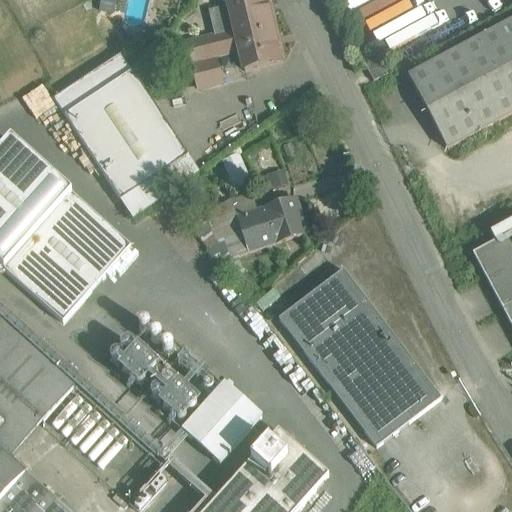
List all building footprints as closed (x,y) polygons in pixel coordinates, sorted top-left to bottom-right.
[(268,0),(253,0),(229,6),(229,9),(209,14),(215,38),(188,44),(193,65),(240,53),(245,72),(283,63),(268,0)] [(511,23),(409,79),(448,151),(511,116),(511,23)] [(189,157),(121,56),(53,101),(121,203),(189,157)] [(383,68),(370,75),(374,84),(388,76),(383,68)] [(12,143),(0,156),(0,269),(5,273),(72,198),(12,143)] [(241,154),(222,162),(233,190),(252,183),(241,154)] [(189,157),(121,203),(133,221),(169,196),(199,174),(189,157)] [(131,250),(72,198),(5,273),(63,326),(131,250)] [(294,203),(265,213),(276,245),(305,235),(294,203)] [(265,213),(238,222),(243,238),(249,254),(276,245),(265,213)] [(233,263),(202,222),(193,229),(224,270),(233,263)] [(511,223),(491,235),(495,243),(511,234),(511,223)] [(511,234),(473,256),(511,328),(511,234)] [(243,238),(232,242),(238,258),(249,254),(243,238)] [(442,401),(344,273),(279,322),(377,451),(442,401)] [(225,386),(144,313),(101,362),(182,434),(225,386)] [(0,431),(0,503),(26,475),(25,474),(10,461),(75,389),(0,321),(0,423),(4,427),(0,431)] [(225,386),(182,434),(219,467),(262,419),(225,386)] [(278,433),(207,511),(298,511),(329,478),(278,433)] [(26,475),(0,503),(0,511),(47,511),(57,502),(25,473),(25,474),(26,475)] [(157,476),(130,506),(136,511),(142,511),(167,484),(157,476)]
